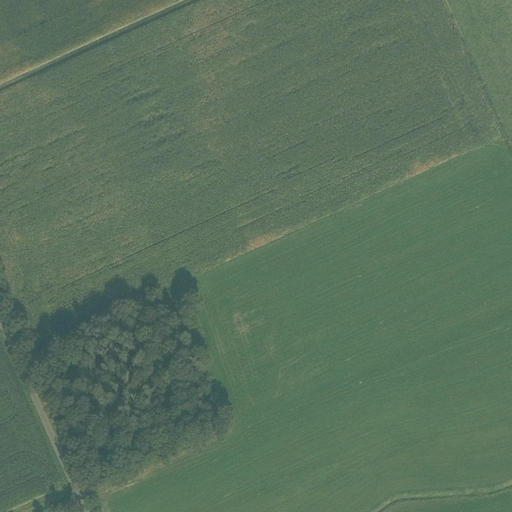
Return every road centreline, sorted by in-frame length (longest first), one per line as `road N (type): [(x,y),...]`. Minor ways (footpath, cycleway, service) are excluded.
road 1 (track): [(188,0),(0,84)]
road 2 (unclassified): [(0,323),(82,511)]
